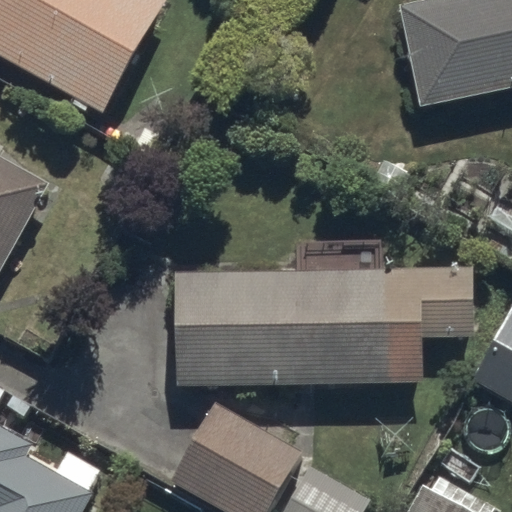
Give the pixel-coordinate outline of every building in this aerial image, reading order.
[(162,0),(0,0),(0,44),(109,106),(168,3),(162,0)] [(511,0),(403,0),(423,101),(511,84),(511,0)] [(0,157),(0,275),(50,185),(0,157)] [(479,332),(478,266),(185,267),(186,383),(431,382),(431,333),(479,332)] [(511,307),(474,373),(511,395),(511,307)] [(177,479),(235,511),(271,511),(307,450),(220,402),(177,479)] [(0,511),(82,511),(95,491),(31,453),(37,444),(0,422),(0,511)] [(368,511),(375,501),(312,466),(286,511),(368,511)] [(480,511),(429,482),(412,511),(480,511)]
